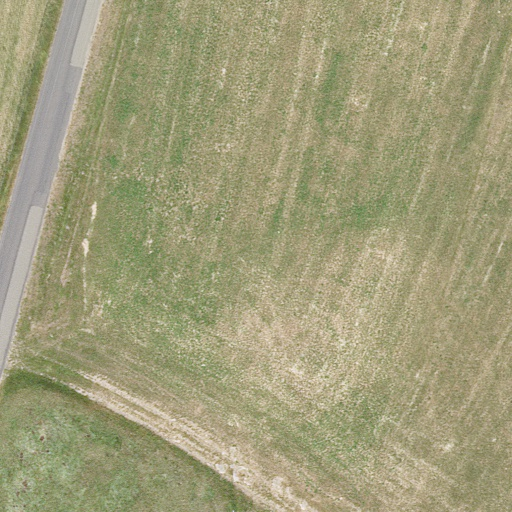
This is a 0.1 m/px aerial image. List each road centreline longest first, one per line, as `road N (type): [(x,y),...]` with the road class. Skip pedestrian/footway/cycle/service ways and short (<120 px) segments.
road 1 (track): [(0,357),(308,511)]
road 2 (tertiary): [(83,0),(0,305)]
